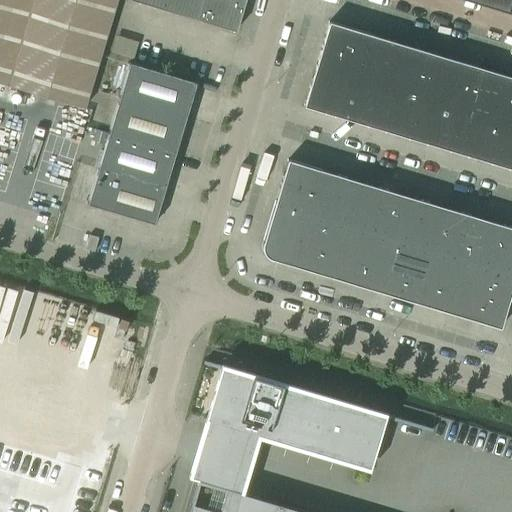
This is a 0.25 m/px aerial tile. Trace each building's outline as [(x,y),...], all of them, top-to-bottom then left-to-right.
[(0,0),(0,82),(83,107),(115,0),(0,0)] [(135,0),(235,30),(244,0),(135,0)] [(486,0),(485,4),(506,11),(509,0),(486,0)] [(303,105),(511,168),(511,76),(328,21),(303,105)] [(129,62),(118,97),(185,117),(195,82),(129,62)] [(118,97),(108,132),(174,152),(185,117),(118,97)] [(97,167),(97,168),(164,188),(174,152),(108,132),(97,167)] [(262,241),(261,243),(261,245),(261,248),(262,250),(263,252),(264,255),(266,256),(268,258),(271,259),(271,258),(499,327),(511,285),(511,226),(287,159),(262,241)] [(97,168),(87,203),(153,223),(164,188),(97,168)] [(98,237),(89,234),(85,248),(94,251),(98,237)] [(197,479),(187,511),(308,511),(242,492),(258,437),(369,470),(384,417),(385,414),(354,405),(226,366),(220,365),(187,476),(197,479)]
